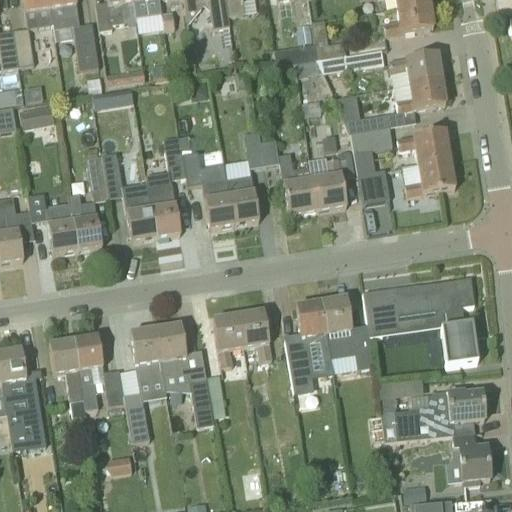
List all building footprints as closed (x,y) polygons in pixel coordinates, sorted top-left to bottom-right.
[(20,0),(26,34),(52,31),(49,14),(47,0),(20,0)] [(47,0),(49,14),(52,31),(77,27),(73,0),(47,0)] [(110,31),(123,29),(121,10),(132,8),(131,0),(105,0),(106,8),(94,10),(98,37),(110,35),(110,31)] [(182,0),(182,1),(184,13),(199,10),(197,0),(182,0)] [(213,0),(209,1),(206,1),(211,33),(229,31),(228,21),(224,0),(213,0)] [(224,0),(228,21),(242,19),(239,0),(224,0)] [(392,0),(393,0),(396,14),(428,8),(426,0),(377,0),(378,2),(392,0)] [(432,34),(428,8),(396,14),(398,27),(382,30),(384,42),(432,34)] [(171,17),(160,19),(162,37),(173,35),(171,17)] [(310,27),(313,49),(315,66),(345,61),(342,47),(327,50),(323,25),(310,27)] [(27,34),(11,37),(17,72),(32,70),(27,34)] [(11,37),(0,38),(0,60),(2,75),(17,72),(11,37)] [(92,41),(74,43),(79,76),(97,73),(92,41)] [(275,72),(315,66),(313,49),(273,56),(275,72)] [(380,55),(345,61),(315,66),(321,78),(345,75),(346,76),(382,70),(380,55)] [(436,59),(416,63),(388,67),(390,79),(406,76),(408,90),(440,85),(436,59)] [(119,78),(121,90),(143,87),(142,75),(119,78)] [(397,118),(413,116),(444,111),(440,85),(408,90),(411,104),(395,107),(397,118)] [(49,111),(29,115),(18,117),(22,136),(32,134),(53,129),(49,111)] [(10,113),(0,114),(0,138),(14,136),(10,113)] [(347,139),(348,139),(388,133),(386,120),(342,128),(347,139)] [(388,133),(348,139),(351,158),(391,152),(388,133)] [(259,150),(257,137),(242,140),(248,174),(263,172),(259,150)] [(417,171),(449,166),(444,137),(396,145),(398,157),(414,154),(417,171)] [(184,182),(181,161),(178,143),(162,146),(167,179),(168,185),(170,185),(184,182)] [(277,161),(275,147),(259,150),(263,172),(278,170),(277,161)] [(336,158),(340,183),(354,181),(350,156),(336,158)] [(115,159),(100,162),(103,174),(106,195),(108,205),(122,203),(121,194),(115,159)] [(196,159),(181,161),(184,182),(199,180),(196,159)] [(316,217),(311,185),(309,172),(291,175),(291,172),(289,159),(277,161),(278,170),(279,174),(287,222),(316,217)] [(106,195),(103,174),(100,162),(84,164),(89,197),(106,195)] [(345,213),(342,193),(337,165),(325,167),(328,183),(311,185),(316,217),(345,213)] [(454,195),(449,166),(417,171),(419,188),(404,191),(406,203),(454,195)] [(381,176),(373,178),(356,180),(361,210),(378,207),(387,206),(381,176)] [(225,186),(233,231),(257,227),(250,182),(238,184),(225,186)] [(225,186),(201,190),(209,235),(233,231),(225,186)] [(179,240),(171,189),(160,190),(161,198),(147,201),(149,214),(155,244),(179,240)] [(30,228),(45,225),(44,216),(44,215),(42,199),(26,202),(30,228)] [(130,248),(155,244),(149,214),(137,217),(134,201),(122,203),(130,248)] [(68,212),(71,227),(76,257),(100,253),(93,207),(68,212)] [(51,261),(76,257),(71,227),(68,212),(56,214),(44,215),(44,216),(45,225),(51,261)] [(0,269),(22,266),(19,246),(17,236),(5,238),(0,238),(0,269)] [(361,299),(366,333),(368,344),(382,342),(381,341),(388,340),(386,324),(441,316),(443,333),(439,333),(445,372),(476,368),(471,329),(463,330),(460,314),(473,312),(469,284),(361,299)] [(366,333),(351,336),(345,304),(320,308),(325,340),(329,365),(354,361),(356,376),(372,374),(366,333)] [(325,340),(320,308),(294,312),(302,360),(314,358),(311,342),(325,340)] [(262,318),(237,322),(242,354),(256,351),(258,367),(270,365),(262,318)] [(242,354),(237,322),(211,326),(219,374),(231,372),(228,356),(242,354)] [(154,336),(159,367),(162,383),(187,379),(180,331),(154,336)] [(162,383),(159,367),(154,336),(128,340),(136,387),(162,383)] [(72,347),(77,376),(84,415),(96,413),(90,374),(101,372),(96,343),(72,347)] [(47,351),(51,371),(52,381),(64,379),(71,423),(84,420),(84,415),(77,376),(72,347),(47,351)] [(22,437),(14,387),(25,385),(20,355),(0,358),(0,387),(0,389),(6,426),(8,439),(22,437)] [(124,410),(123,408),(119,382),(118,376),(102,379),(107,412),(124,410)] [(217,381),(204,383),(211,422),(223,420),(217,381)] [(188,385),(190,398),(196,432),(212,430),(211,422),(204,383),(188,385)] [(396,446),(451,441),(473,439),(471,427),(483,426),(483,421),(484,419),(483,414),(482,413),(480,399),(462,401),(462,397),(446,398),(446,400),(432,402),(433,422),(420,423),(420,418),(393,420),(396,446)] [(140,398),(138,399),(122,401),(124,410),(130,448),(147,445),(141,406),(140,398)] [(27,413),(32,446),(48,444),(42,411),(27,413)] [(473,439),(451,441),(452,456),(458,456),(461,487),(466,487),(467,491),(479,490),(478,486),(489,485),(486,452),(474,453),(473,439)] [(129,479),(127,462),(107,465),(110,482),(129,479)] [(401,493),(402,510),(425,508),(423,491),(401,493)]
